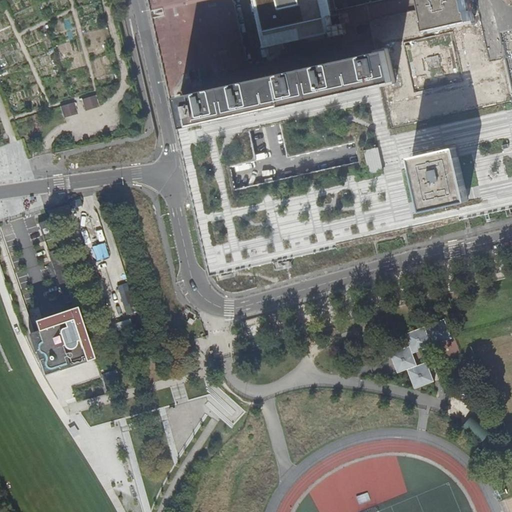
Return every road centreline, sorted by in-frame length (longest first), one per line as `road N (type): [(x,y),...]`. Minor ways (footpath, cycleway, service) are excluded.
road 1 (residential): [(511,237),(220,308),(190,276),(172,170)]
road 2 (residential): [(172,170),(137,0)]
road 3 (residential): [(172,170),(0,192)]
